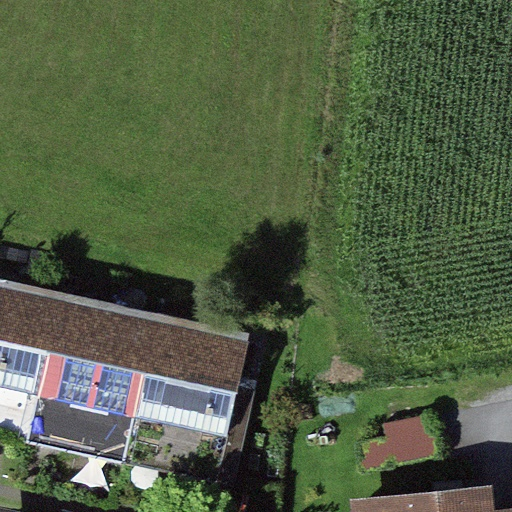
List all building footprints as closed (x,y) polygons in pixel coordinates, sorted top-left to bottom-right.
[(0,421),(45,432),(75,298),(0,281),(0,421)] [(45,432),(138,452),(167,318),(75,298),(45,432)] [(260,339),(167,318),(138,452),(239,475),(259,385),(250,383),(260,339)] [(450,452),(442,411),(373,424),(380,465),(450,452)] [(507,484),(372,499),(373,511),(511,511),(511,510),(510,511),(507,484)]
